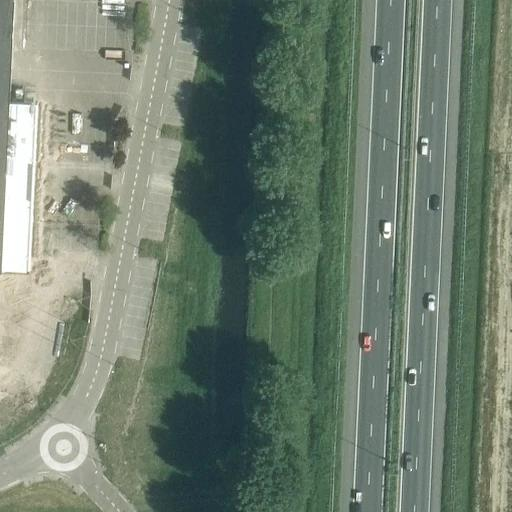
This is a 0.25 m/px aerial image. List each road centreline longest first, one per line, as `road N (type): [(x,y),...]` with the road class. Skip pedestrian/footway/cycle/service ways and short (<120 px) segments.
road 1 (motorway): [(389,0),(365,511)]
road 2 (motorway): [(419,511),(441,0)]
road 3 (unclassified): [(61,443),(102,348),(169,0)]
